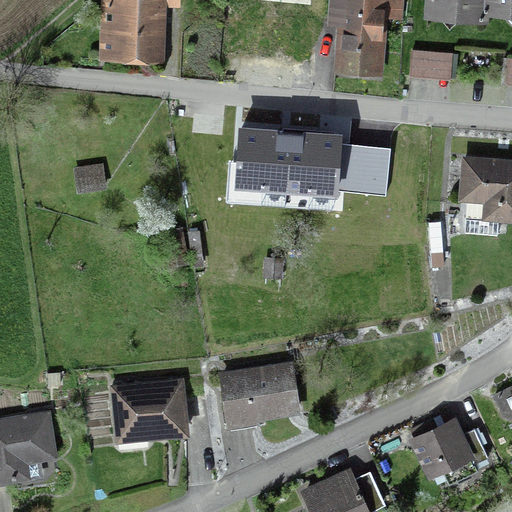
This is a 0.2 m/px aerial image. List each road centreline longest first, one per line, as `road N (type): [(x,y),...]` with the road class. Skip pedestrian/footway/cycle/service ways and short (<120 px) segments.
road 1 (residential): [(0,74),(511,121)]
road 2 (residential): [(511,353),(193,511)]
